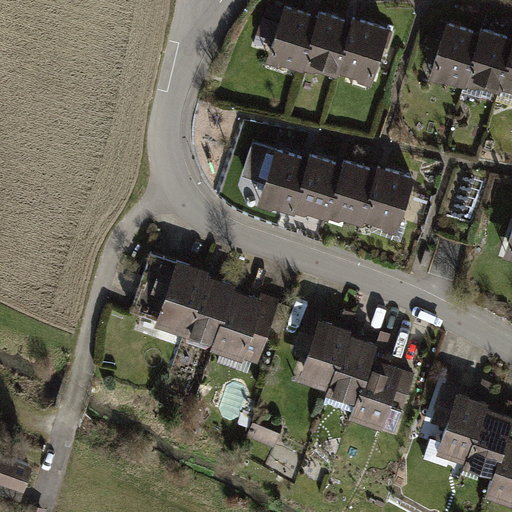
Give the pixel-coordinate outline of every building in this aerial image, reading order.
[(376,73),(391,20),(356,11),(354,17),(293,0),(285,0),(271,53),(339,72),(341,64),(376,73)] [(432,72),(511,90),(511,32),(445,17),(432,72)] [(402,225),(420,171),(387,160),(385,166),(345,153),(343,158),(310,147),(308,151),(276,141),(259,195),(296,207),(297,203),(328,212),(329,207),(366,219),(368,214),(402,225)] [(269,358),(287,299),(236,284),(238,278),(208,269),(210,263),(161,248),(150,285),(164,290),(156,316),(217,334),(215,342),(269,358)] [(385,419),(408,345),(356,329),(358,322),(308,306),(295,346),(308,350),(300,374),(356,391),(350,408),(385,419)] [(511,494),(511,432),(510,432),(511,424),(511,409),(490,404),(492,396),(441,382),(430,420),(442,424),(435,448),(496,465),(489,489),(511,494)] [(399,423),(406,400),(396,397),(388,420),(399,423)] [(0,475),(7,478),(7,479),(22,484),(30,463),(15,458),(14,459),(0,453),(0,475)]
